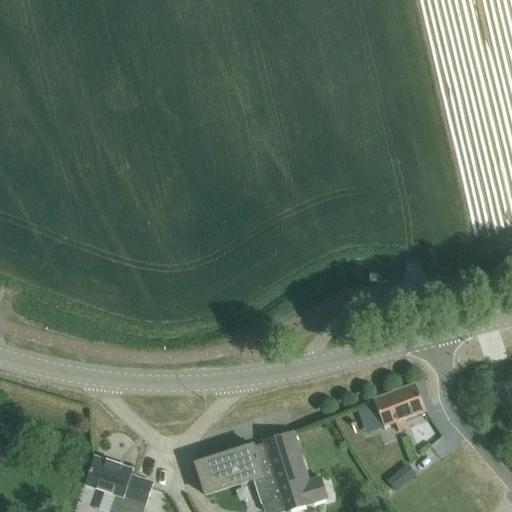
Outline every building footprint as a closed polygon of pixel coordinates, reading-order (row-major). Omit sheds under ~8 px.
[(373,401),(374,402),(384,429),(396,425),(399,433),(406,430),(403,422),(426,413),(415,385),(373,401)] [(265,511),(289,511),(327,500),(320,479),(309,482),(293,434),(264,444),(265,445),(253,449),(253,447),(195,466),(205,497),(255,481),(263,505),(265,511)] [(391,474),(401,461),(390,451),(379,464),(391,474)] [(111,511),(144,511),(154,484),(131,477),(133,472),(95,459),(86,487),(116,497),(111,511)] [(388,483),(395,492),(414,477),(406,468),(388,483)]
